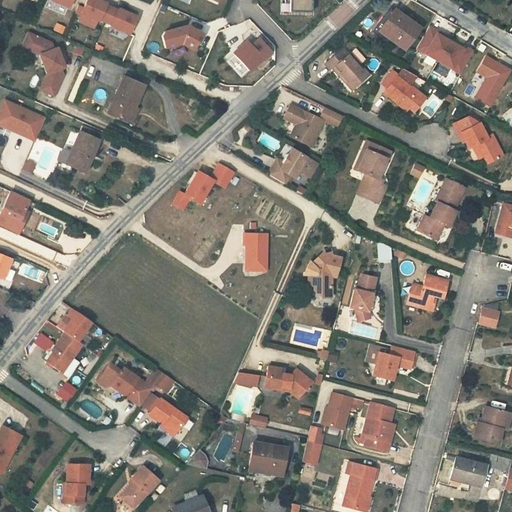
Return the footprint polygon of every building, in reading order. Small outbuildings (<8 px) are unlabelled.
[(87,0),(82,13),(99,20),(100,18),(107,21),(113,23),(112,26),(129,33),(137,16),(127,12),(119,8),(118,11),(112,8),(106,5),(107,3),(99,0),(87,0)] [(284,0),(284,3),(289,3),(289,12),(304,12),(304,8),(312,8),(311,0),(284,0)] [(423,28),(397,12),(384,32),(410,49),(423,28)] [(165,32),(162,36),(166,48),(182,43),(194,49),(202,33),(187,25),(165,32)] [(432,27),(418,49),(441,62),(454,40),(446,35),(445,37),(440,34),(441,32),(432,27)] [(28,32),(23,45),(39,52),(47,74),(41,88),(56,95),(64,77),(62,67),(65,66),(58,47),(55,48),(52,42),(28,32)] [(246,41),(233,53),(250,70),(262,59),(263,60),(271,52),(258,39),(250,46),(246,41)] [(454,40),(441,62),(463,75),(477,53),(468,48),(467,50),(461,47),(463,45),(454,40)] [(339,49),(326,61),(351,88),(367,75),(346,52),(344,54),(339,49)] [(229,53),(224,58),(242,77),(247,72),(229,53)] [(489,105),(509,70),(486,57),(477,72),(487,77),(475,98),(489,105)] [(404,68),(396,76),(408,86),(417,75),(404,68)] [(376,88),(382,93),(396,76),(390,71),(376,88)] [(136,107),(145,86),(125,76),(110,110),(128,118),(133,106),(136,107)] [(382,93),(395,103),(397,100),(401,104),(399,106),(405,111),(409,107),(413,111),(421,102),(414,96),(416,92),(408,86),(396,76),(382,93)] [(45,119),(22,109),(20,113),(2,106),(0,110),(0,127),(12,133),(14,128),(37,138),(45,119)] [(322,107),(318,116),(294,106),(289,114),(301,119),(297,127),(293,134),(312,143),(324,120),(336,125),(340,116),(322,107)] [(455,123),(459,132),(478,123),(473,113),(455,123)] [(285,121),(297,127),(301,119),(289,114),(285,121)] [(85,123),(79,135),(99,144),(105,132),(85,123)] [(478,123),(459,132),(467,147),(471,145),(477,157),(482,155),(485,162),(499,154),(493,145),(497,143),(492,134),(486,137),(478,123)] [(99,144),(79,135),(69,157),(65,166),(84,175),(99,144)] [(352,167),(356,169),(370,141),(366,139),(352,167)] [(386,157),(380,155),(384,147),(370,141),(356,169),(363,173),(360,179),(369,183),(363,195),(375,200),(383,184),(379,182),(381,177),(377,175),(386,157)] [(292,172),(296,174),(300,167),(314,174),(321,163),(292,147),(287,155),(282,153),(279,159),(283,162),(274,178),(286,184),(288,179),(292,172)] [(384,147),(380,155),(386,157),(389,150),(384,147)] [(62,154),(58,163),(65,166),(69,157),(62,154)] [(274,178),(283,162),(279,159),(275,157),(266,173),(274,178)] [(418,177),(423,166),(414,162),(409,173),(418,177)] [(37,169),(26,163),(23,170),(34,176),(37,169)] [(179,191),(172,204),(181,209),(187,197),(198,204),(212,179),(225,187),(233,172),(217,164),(210,178),(197,172),(184,194),(179,191)] [(352,170),(349,175),(359,179),(362,174),(352,170)] [(462,187),(444,178),(439,189),(441,190),(428,216),(423,214),(417,229),(433,237),(441,222),(446,225),(455,208),(452,207),(462,187)] [(363,195),(369,183),(360,179),(355,191),(363,195)] [(303,194),(306,188),(297,183),(294,189),(303,194)] [(23,223),(19,222),(29,201),(10,192),(0,212),(0,224),(17,233),(23,223)] [(511,204),(508,203),(499,235),(507,237),(508,228),(511,228),(511,204)] [(266,234),(243,233),(243,244),(245,244),(245,270),(261,270),(261,261),(265,261),(266,234)] [(378,262),(391,261),(390,243),(377,244),(378,262)] [(332,256),(331,253),(325,254),(323,252),(312,263),(311,264),(317,270),(317,274),(309,274),(309,275),(309,285),(315,285),(315,290),(322,297),(332,297),(332,275),(336,276),(341,258),(332,256)] [(0,277),(5,280),(13,259),(0,254),(0,277)] [(309,261),(304,275),(309,275),(309,274),(317,274),(317,270),(311,264),(312,263),(309,261)] [(370,320),(369,311),(376,278),(358,274),(354,291),(352,291),(348,307),(354,308),(357,321),(370,320)] [(407,305),(427,310),(431,297),(437,299),(441,300),(446,280),(424,274),(421,287),(412,285),(407,305)] [(437,299),(431,297),(427,310),(434,312),(437,299)] [(499,312),(483,308),(479,323),(495,328),(499,312)] [(70,326),(84,336),(92,324),(71,309),(58,328),(63,332),(65,333),(70,326)] [(336,322),(329,321),(327,328),(334,330),(336,322)] [(343,324),(336,322),(334,330),(342,331),(343,324)] [(86,348),(91,341),(84,336),(70,326),(65,333),(63,332),(48,353),(52,355),(47,363),(68,377),(78,362),(72,359),(81,345),(86,348)] [(53,343),(41,334),(35,343),(47,351),(53,343)] [(375,344),(372,361),(378,363),(380,353),(391,355),(392,348),(375,344)] [(399,364),(411,367),(416,349),(394,344),(392,348),(391,355),(380,353),(378,363),(375,375),(395,380),(399,364)] [(112,362),(98,382),(107,388),(112,387),(116,381),(120,384),(117,389),(141,405),(150,393),(154,387),(146,381),(122,364),(120,368),(112,362)] [(156,367),(146,381),(154,387),(156,385),(164,373),(156,367)] [(284,369),(267,367),(266,379),(268,379),(266,387),(272,388),(272,391),(281,392),(294,399),(308,382),(295,371),(292,375),(283,373),(284,369)] [(175,379),(167,374),(166,374),(164,373),(156,385),(163,391),(164,390),(166,392),(174,380),(175,379)] [(257,376),(237,373),(232,384),(255,387),(257,376)] [(169,395),(178,382),(174,380),(166,392),(164,390),(163,391),(169,395)] [(67,402),(77,389),(66,381),(56,394),(67,402)] [(354,397),(333,392),(325,424),(345,429),(354,397)] [(150,393),(141,405),(152,412),(161,400),(152,394),(150,393)] [(354,397),(351,408),(360,411),(363,400),(354,397)] [(162,399),(161,400),(152,412),(152,413),(168,425),(165,429),(173,435),(187,416),(162,399)] [(397,407),(374,402),(365,432),(371,434),(367,443),(389,450),(392,440),(386,439),(386,438),(392,422),(397,407)] [(509,415),(486,409),(481,425),(478,424),(474,438),(498,445),(502,431),(504,431),(509,415)] [(255,413),(252,423),(264,426),(267,416),(255,413)] [(397,423),(392,422),(386,438),(392,440),(397,423)] [(0,472),(0,473),(21,435),(2,425),(0,428),(0,472)] [(323,431),(310,428),(308,437),(321,441),(323,431)] [(302,461),(315,464),(321,441),(308,437),(302,461)] [(286,449),(253,443),(248,471),(270,476),(271,473),(281,475),(286,449)] [(188,463),(207,467),(208,461),(206,454),(200,449),(188,463)] [(509,469),(511,461),(495,456),(493,465),(509,469)] [(480,486),(486,466),(457,458),(452,476),(462,479),(462,481),(480,486)] [(361,509),(365,496),(368,497),(376,468),(350,460),(347,471),(353,472),(343,503),(361,509)] [(87,465),(66,465),(65,484),(62,484),(61,504),(81,505),(82,485),(86,484),(87,465)] [(124,502),(132,508),(157,480),(141,465),(129,479),(132,481),(121,496),(126,500),(124,502)] [(209,511),(202,496),(176,507),(177,511),(209,511)] [(372,498),(368,497),(365,496),(361,509),(369,511),(372,498)] [(288,511),(299,511),(302,502),(292,500),(288,511)]
